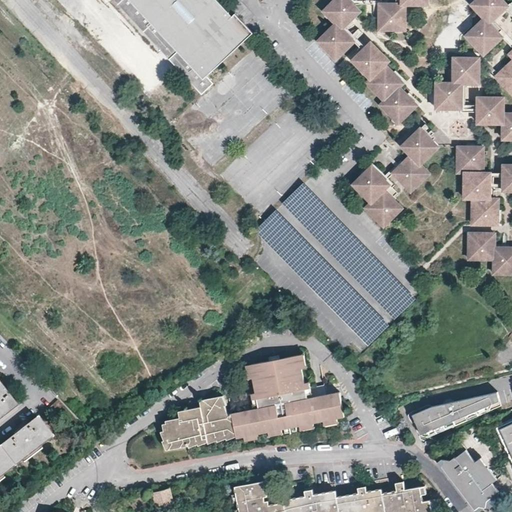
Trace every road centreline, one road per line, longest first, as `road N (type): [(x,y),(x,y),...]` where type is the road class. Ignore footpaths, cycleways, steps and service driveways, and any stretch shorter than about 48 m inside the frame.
road 1 (residential): [(381,451),(374,418),(348,378),(313,345),(286,339),(258,346),(125,435),(98,470)]
road 2 (residential): [(98,470),(145,477),(228,460),(381,451)]
